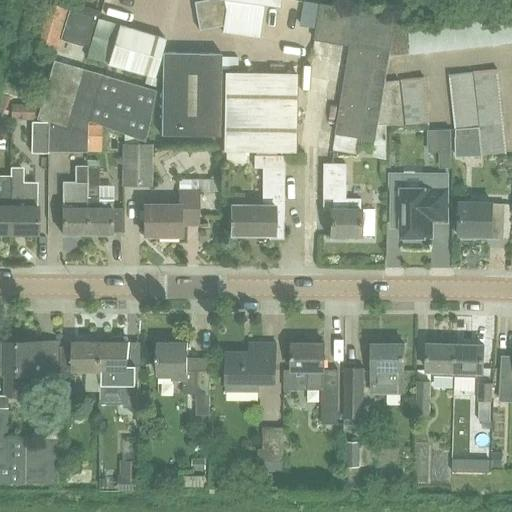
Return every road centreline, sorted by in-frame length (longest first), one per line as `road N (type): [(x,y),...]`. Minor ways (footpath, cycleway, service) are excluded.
road 1 (tertiary): [(0,285),(511,289)]
road 2 (unknown): [(187,0),(192,32),(238,50),(285,51)]
